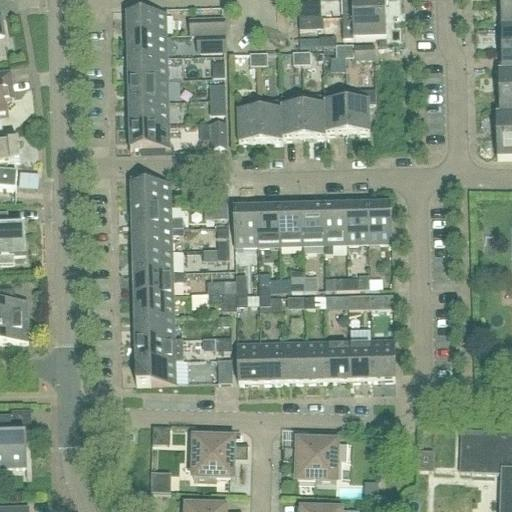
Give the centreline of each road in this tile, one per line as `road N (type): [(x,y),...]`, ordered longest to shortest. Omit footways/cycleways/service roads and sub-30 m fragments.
road 1 (residential): [(416,182),(422,411),(413,424),(395,427),(262,423)]
road 2 (residential): [(62,168),(212,167),(255,182),(416,182)]
road 3 (residential): [(62,168),(68,368)]
road 4 (residential): [(262,423),(69,417)]
road 5 (residential): [(458,179),(444,0)]
road 6 (residential): [(58,0),(62,168)]
